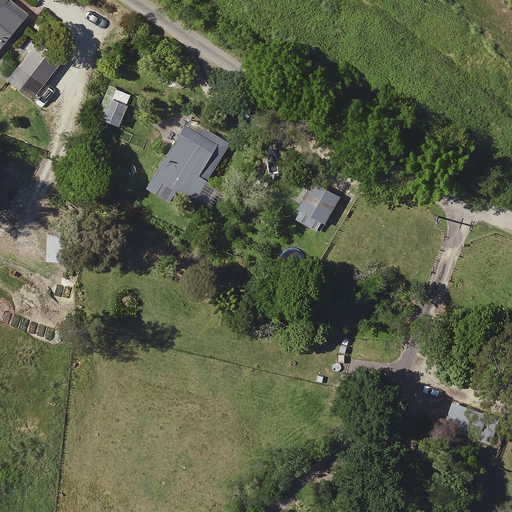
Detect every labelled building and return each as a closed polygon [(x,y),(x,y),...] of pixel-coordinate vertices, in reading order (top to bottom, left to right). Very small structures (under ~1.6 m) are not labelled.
[(0,0),(0,49),(24,20),(13,11),(16,8),(6,0),(0,0)] [(42,46),(13,85),(32,100),(62,61),(42,46)] [(133,96),(117,89),(104,121),(121,127),(133,96)] [(231,145),(190,120),(148,189),(163,198),(168,189),(194,205),(231,145)] [(294,218),(317,231),(322,223),(326,225),(340,198),(312,183),(294,218)] [(508,422),(453,404),(445,428),(500,446),(508,422)]
